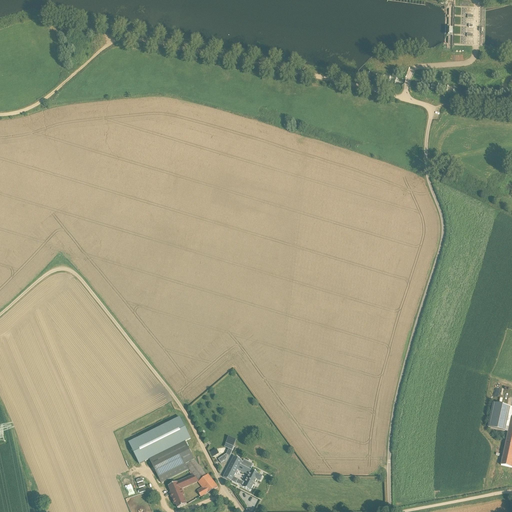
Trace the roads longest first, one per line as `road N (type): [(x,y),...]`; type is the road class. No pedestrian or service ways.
road 1 (unclassified): [(388,511),(391,415),(444,222),(424,169),(431,109),(405,99),(406,88)]
road 2 (track): [(405,99),(138,40),(103,50),(31,108),(0,114)]
road 3 (track): [(227,492),(184,413),(72,272),(54,269),(0,316)]
road 4 (track): [(511,493),(391,511)]
